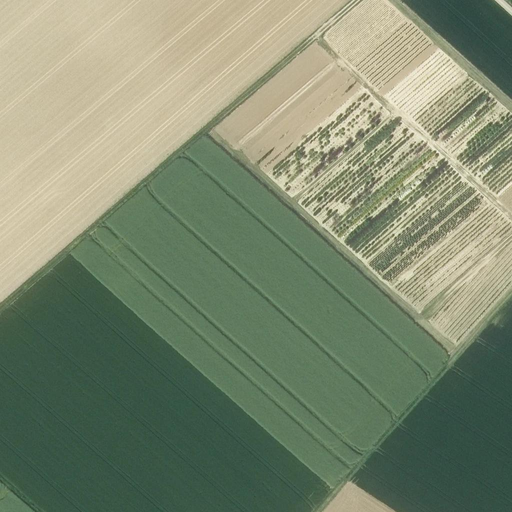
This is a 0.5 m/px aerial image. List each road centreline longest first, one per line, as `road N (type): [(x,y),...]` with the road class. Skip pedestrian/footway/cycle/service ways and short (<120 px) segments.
road 1 (track): [(324,40),(0,320)]
road 2 (track): [(330,511),(511,308)]
road 3 (track): [(511,213),(324,40)]
